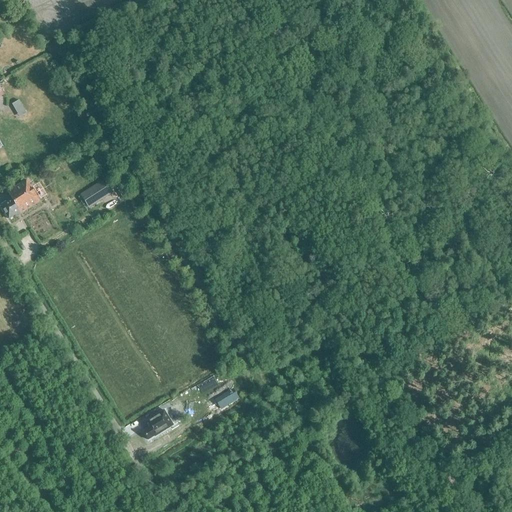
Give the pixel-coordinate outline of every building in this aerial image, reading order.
[(19,101),(12,104),(16,111),(22,107),(19,101)] [(21,214),(40,202),(26,180),(7,192),(11,199),(0,206),(9,219),(20,212),(21,214)] [(86,192),(88,195),(83,198),(87,205),(92,202),(94,204),(112,192),(105,181),(86,192)] [(149,429),(143,433),(148,442),(155,438),(155,439),(174,427),(164,412),(146,424),(149,429)] [(135,438),(129,440),(132,449),(138,447),(135,438)]
